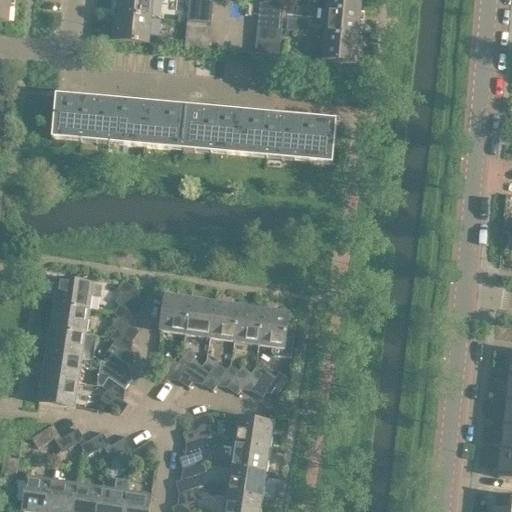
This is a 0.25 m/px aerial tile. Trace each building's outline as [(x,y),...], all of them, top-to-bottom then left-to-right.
[(0,0),(0,20),(7,21),(9,0),(0,0)] [(151,0),(116,0),(115,15),(150,18),(151,0)] [(186,0),(185,22),(205,24),(206,10),(210,10),(211,0),(186,0)] [(360,0),(325,0),(325,8),(359,11),(360,0)] [(255,27),(280,29),(282,4),(262,2),(260,15),(257,15),(255,27)] [(323,33),(357,36),(359,11),(325,8),(323,33)] [(112,41),(148,44),(150,18),(115,15),(112,41)] [(183,46),(207,49),(208,37),(204,36),(205,24),(185,22),(183,46)] [(257,54),(277,55),(280,29),(255,27),(254,39),(258,39),(257,54)] [(320,59),(355,62),(357,36),(323,33),(320,59)] [(148,105),(136,104),(54,97),(50,140),(144,148),(148,105)] [(241,113),(229,112),(148,105),(144,148),(237,156),(241,113)] [(335,121),(323,120),(241,113),(237,156),(331,164),(335,121)] [(502,231),(509,232),(511,219),(511,218),(504,217),(502,231)] [(53,303),(88,308),(92,283),(56,278),(53,303)] [(121,292),(114,301),(135,316),(142,306),(132,300),(139,290),(122,279),(116,288),(121,292)] [(158,329),(183,333),(189,297),(163,293),(158,329)] [(189,297),(183,333),(208,336),(213,301),(189,297)] [(213,301),(208,336),(232,340),(238,305),(213,301)] [(49,327),(85,333),(88,308),(53,303),(49,327)] [(232,340),(257,344),(262,309),(238,305),(232,340)] [(287,312),(262,309),(257,344),(274,346),(272,356),(289,358),(294,327),(285,325),(287,312)] [(118,316),(111,326),(131,340),(138,330),(118,316)] [(45,352),(81,357),(85,333),(49,327),(45,352)] [(134,355),(113,340),(106,350),(127,365),(134,355)] [(42,376),(77,381),(81,357),(45,352),(42,376)] [(179,356),(175,362),(166,355),(154,371),(151,375),(161,382),(164,377),(176,379),(188,363),(179,356)] [(189,381),(201,383),(211,368),(203,362),(200,365),(191,358),(188,363),(176,379),(185,386),(189,381)] [(210,389),(213,385),(225,386),(236,371),(227,365),(224,370),(215,363),(211,368),(201,383),(210,389)] [(110,365),(103,375),(123,389),(130,380),(110,365)] [(260,375),(252,369),(249,374),(239,367),(236,371),(225,386),(234,393),(238,389),(249,390),(260,375)] [(260,375),(249,390),(259,397),(262,393),(273,377),(264,370),(260,375)] [(277,372),(273,377),(262,393),(275,395),(287,378),(277,372)] [(38,401),(73,406),(77,381),(42,376),(38,401)] [(99,399),(120,413),(126,404),(105,390),(99,399)] [(511,403),(506,403),(503,427),(511,428),(511,403)] [(188,418),(186,431),(210,424),(206,412),(188,418)] [(237,417),(233,442),(267,447),(271,422),(237,417)] [(51,424),(30,437),(36,447),(57,434),(51,424)] [(204,438),(209,436),(206,425),(181,433),(184,444),(204,438)] [(511,428),(503,427),(501,452),(511,452),(511,428)] [(76,428),(54,441),(60,451),(82,438),(76,428)] [(79,445),(85,455),(107,442),(100,431),(79,445)] [(125,436),(103,449),(109,459),(131,445),(125,436)] [(206,460),(202,449),(207,447),(204,438),(184,444),(182,455),(177,456),(181,468),(201,462),(206,460)] [(149,439),(128,452),(134,462),(155,449),(149,439)] [(233,442),(229,466),(263,471),(267,447),(233,442)] [(511,452),(501,452),(498,477),(511,478),(511,452)] [(2,455),(0,469),(0,478),(14,480),(17,458),(2,455)] [(175,481),(178,492),(197,486),(202,485),(199,474),(204,473),(201,462),(181,468),(179,480),(175,481)] [(229,466),(225,490),(259,496),(263,471),(229,466)] [(21,511),(30,511),(46,511),(52,480),(26,476),(21,511)] [(46,511),(71,511),(76,483),(52,480),(46,511)] [(71,511),(96,511),(100,487),(76,483),(71,511)] [(172,511),(190,511),(192,511),(198,510),(195,499),(200,498),(197,486),(178,492),(176,505),(171,506),(172,511)] [(96,511),(121,511),(124,491),(100,487),(96,511)] [(225,490),(221,511),(256,511),(259,496),(225,490)] [(121,511),(146,511),(149,494),(124,491),(121,511)] [(511,511),(511,497),(497,495),(494,511),(511,511)]
